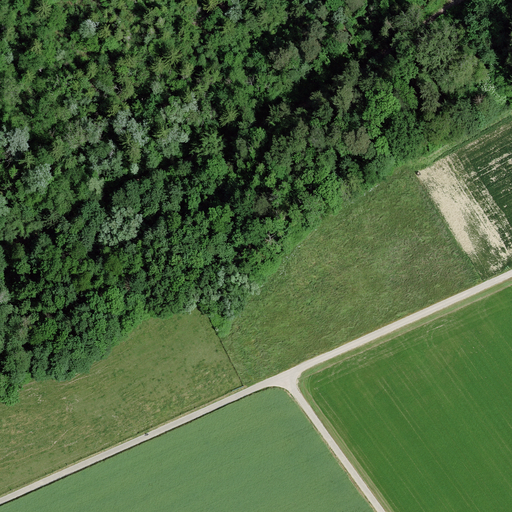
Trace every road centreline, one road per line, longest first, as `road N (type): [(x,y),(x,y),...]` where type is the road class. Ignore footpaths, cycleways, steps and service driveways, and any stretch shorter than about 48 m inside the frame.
road 1 (unclassified): [(511,272),(0,502)]
road 2 (track): [(462,0),(320,99),(0,249)]
road 3 (track): [(383,511),(283,375)]
